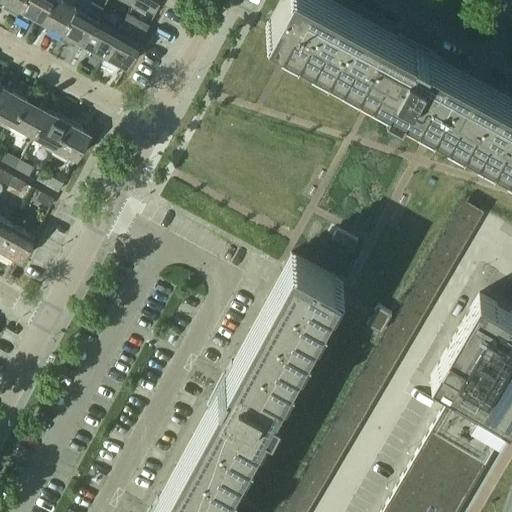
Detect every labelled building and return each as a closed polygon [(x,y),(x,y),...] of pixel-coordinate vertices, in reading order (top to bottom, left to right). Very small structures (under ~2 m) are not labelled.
[(16,13),(23,0),(5,0),(2,6),(16,13)] [(40,19),(50,0),(23,0),(16,13),(30,21),(33,15),(40,19)] [(59,37),(75,6),(62,0),(50,0),(40,19),(48,23),(44,29),(59,37)] [(146,9),(154,13),(159,4),(151,0),(134,0),(131,6),(144,13),(146,9)] [(279,0),(266,25),(386,90),(388,91),(414,43),(397,33),(396,34),(334,0),(279,0)] [(83,42),(96,18),(75,6),(59,37),(72,44),(76,38),(83,42)] [(87,52),(101,59),(117,29),(96,18),(83,42),(90,46),(87,52)] [(101,59),(115,67),(118,61),(126,65),(139,41),(117,29),(101,59)] [(386,90),(383,96),(400,105),(403,99),(402,99),(428,50),(414,43),(388,91),(386,90)] [(428,50),(402,99),(403,99),(438,119),(511,158),(511,96),(441,58),(441,57),(428,50)] [(0,121),(9,127),(26,96),(12,89),(11,90),(4,86),(0,93),(0,121)] [(26,130),(33,134),(46,109),(39,105),(40,104),(26,96),(9,127),(23,134),(26,130)] [(38,142),(52,150),(68,119),(54,112),(54,113),(46,109),(33,134),(40,137),(38,142)] [(52,150),(66,157),(68,153),(76,157),(89,132),(82,128),(82,127),(68,119),(52,150)] [(1,160),(15,167),(19,159),(6,151),(1,160)] [(15,167),(28,174),(33,166),(19,159),(15,167)] [(0,179),(6,183),(11,174),(0,168),(0,179)] [(6,183),(20,190),(24,181),(11,174),(6,183)] [(44,183),(58,190),(62,182),(49,175),(44,183)] [(36,199),(49,206),(54,197),(40,190),(36,199)] [(0,244),(12,223),(0,216),(0,244)] [(0,244),(0,255),(9,261),(12,255),(20,259),(33,235),(12,223),(0,244)] [(337,227),(332,236),(353,248),(358,239),(337,227)] [(231,360),(224,373),(272,399),(273,398),(338,278),(291,252),(232,361),(231,360)] [(454,511),(511,414),(511,312),(478,293),(429,376),(452,390),(379,511),(454,511)] [(377,304),(366,324),(380,332),(391,312),(377,304)] [(224,373),(216,387),(264,413),(263,415),(269,418),(278,401),(273,398),(272,399),(224,373)] [(157,496),(150,508),(156,511),(210,511),(263,415),(264,413),(216,387),(207,404),(207,405),(158,496),(157,496)]
